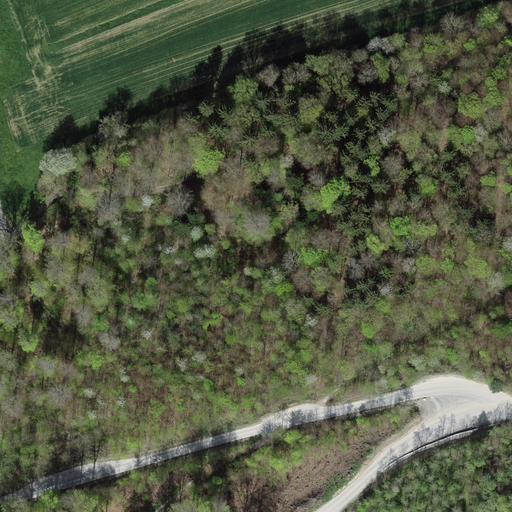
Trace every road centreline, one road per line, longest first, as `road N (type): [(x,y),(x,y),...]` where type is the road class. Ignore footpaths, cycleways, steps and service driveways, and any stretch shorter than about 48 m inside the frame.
road 1 (track): [(511,44),(158,187),(61,191),(0,254)]
road 2 (unclassified): [(511,406),(475,390),(434,389),(283,422),(0,503)]
road 3 (track): [(511,150),(410,173),(232,158)]
road 4 (track): [(303,417),(353,379),(511,289)]
road 5 (track): [(325,511),(407,449),(500,399)]
road 6 (track): [(162,511),(283,422)]
